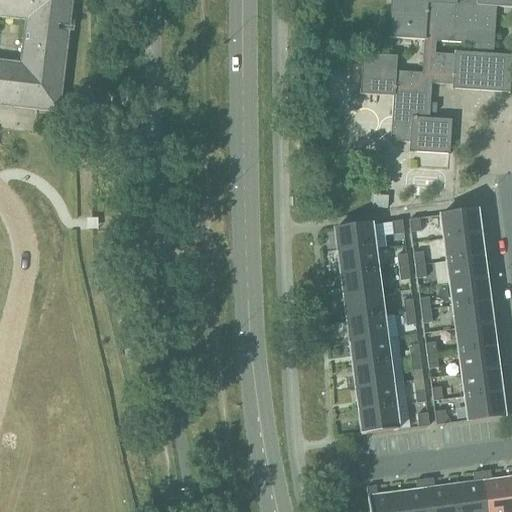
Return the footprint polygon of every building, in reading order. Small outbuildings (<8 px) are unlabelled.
[(0,0),(0,97),(15,100),(13,109),(35,111),(58,114),(71,0),(0,0)] [(452,92),(452,90),(507,94),(507,96),(508,96),(510,57),(509,57),(509,59),(491,58),(495,8),(511,9),(511,3),(511,4),(511,0),(390,0),(388,38),(386,37),(386,40),(423,42),(434,43),(472,46),(471,57),(454,55),(454,53),(453,53),(450,92),(452,92)] [(433,56),(434,43),(423,42),(421,75),(394,73),(396,57),(360,55),(360,57),(361,57),(359,92),(357,91),(357,96),(392,98),(389,142),(408,144),(408,155),(412,155),(412,153),(447,155),(447,157),(448,157),(450,123),(427,121),(428,114),(435,115),(435,105),(428,105),(430,86),(442,86),(444,56),(433,56)] [(387,210),(388,197),(371,196),(370,209),(387,210)] [(442,241),(479,236),(476,212),(439,217),(442,241)] [(420,233),(418,220),(408,221),(409,234),(420,233)] [(401,222),(390,223),(392,236),(403,235),(401,222)] [(373,250),(370,226),(333,231),(336,255),(373,250)] [(479,236),(442,241),(445,263),(482,258),(479,236)] [(339,277),(376,272),(373,250),(336,255),(339,277)] [(412,255),(414,267),(423,266),(422,253),(412,255)] [(396,257),(397,270),(407,268),(405,256),(396,257)] [(482,258),(445,263),(448,286),(485,281),(482,258)] [(423,266),(414,267),(415,280),(425,279),(423,266)] [(409,281),(407,268),(397,270),(399,282),(409,281)] [(339,277),(342,300),(379,295),(376,272),(339,277)] [(485,281),(448,286),(451,308),(488,303),(485,281)] [(382,318),(379,295),(342,300),(345,322),(382,318)] [(418,300),(420,313),(429,311),(428,299),(418,300)] [(402,302),(403,315),(413,314),(411,301),(402,302)] [(488,303),(451,308),(454,331),(491,326),(488,303)] [(420,313),(421,325),(431,324),(429,311),(420,313)] [(403,315),(405,328),(415,326),(413,314),(403,315)] [(385,340),(382,318),(345,322),(348,345),(385,340)] [(491,326),(454,331),(457,354),(494,349),(491,326)] [(388,363),(385,340),(348,345),(351,368),(388,363)] [(424,345),(426,358),(435,357),(434,344),(424,345)] [(408,347),(409,360),(419,359),(417,346),(408,347)] [(494,349),(457,354),(460,376),(497,371),(494,349)] [(435,357),(426,358),(428,371),(437,369),(435,357)] [(419,359),(409,360),(411,373),(420,371),(419,359)] [(391,385),(388,363),(351,368),(354,390),(391,385)] [(497,371),(460,376),(463,399),(500,394),(497,371)] [(394,408),(391,385),(354,390),(357,413),(394,408)] [(430,390),(432,403),(441,402),(440,389),(430,390)] [(413,392),(415,405),(425,404),(423,391),(413,392)] [(500,394),(463,399),(466,423),(503,418),(500,394)] [(397,432),(394,408),(357,413),(360,436),(397,432)] [(444,412),(433,414),(435,427),(445,425),(444,412)] [(426,415),(416,416),(417,429),(428,428),(426,415)] [(489,472),(480,473),(485,511),(511,511),(511,485),(511,479),(490,482),(489,472)] [(473,484),(453,487),(456,511),(485,511),(480,473),(471,474),(473,484)] [(427,511),(456,511),(453,487),(433,490),(432,480),(423,481),(427,511)] [(416,492),(396,494),(398,511),(427,511),(423,481),(414,482),(416,492)] [(368,511),(398,511),(396,494),(376,497),(375,487),(365,488),(368,511)]
